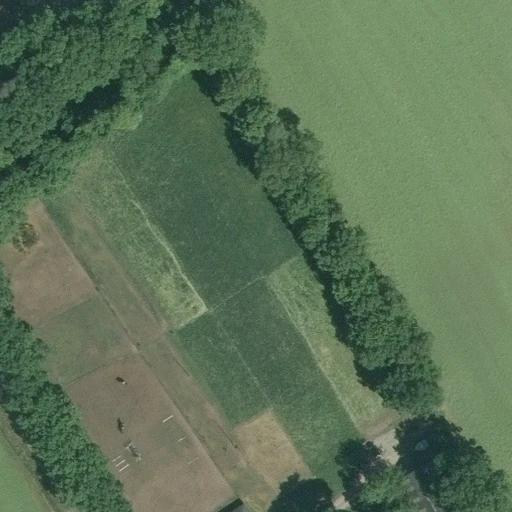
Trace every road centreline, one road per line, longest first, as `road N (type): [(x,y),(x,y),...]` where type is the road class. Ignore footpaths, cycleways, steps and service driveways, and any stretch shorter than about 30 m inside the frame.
road 1 (unclassified): [(0,156),(168,0)]
road 2 (unclassified): [(72,511),(0,394)]
